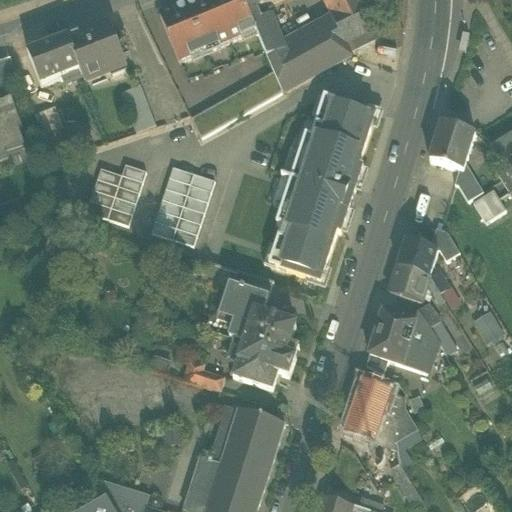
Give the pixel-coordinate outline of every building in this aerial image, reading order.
[(219,50),(231,45),(212,0),(204,0),(197,3),(196,0),(185,5),(204,50),(211,47),(219,50)] [(254,29),(253,26),(242,0),(212,0),(231,45),(244,40),(247,32),(254,29)] [(242,0),(253,26),(261,22),(257,11),(283,0),(242,0)] [(322,0),(329,15),(360,0),(322,0)] [(334,26),(345,48),(370,36),(377,33),(361,0),(360,0),(329,15),(330,17),(334,26)] [(196,53),(204,50),(185,5),(174,9),(175,12),(160,18),(180,66),(193,61),(196,53)] [(334,26),(330,17),(280,44),(284,53),(334,26)] [(350,59),(348,55),(345,48),(334,26),(284,53),(280,44),(270,19),(261,22),(253,26),(254,29),(257,35),(267,61),(274,76),(283,96),(350,59)] [(247,32),(244,40),(257,35),(254,29),(247,32)] [(79,37),(68,41),(81,73),(80,73),(85,84),(126,68),(112,31),(81,42),(79,37)] [(377,33),(370,36),(373,42),(373,44),(380,40),(377,33)] [(348,55),(373,42),(370,36),(345,48),(348,55)] [(41,89),(80,73),(81,73),(68,41),(68,40),(28,56),(41,89)] [(204,50),(206,55),(219,50),(211,47),(204,50)] [(206,55),(204,50),(196,53),(193,61),(206,55)] [(0,63),(0,91),(19,85),(11,61),(0,63)] [(192,122),(202,142),(283,96),(274,76),(192,122)] [(121,96),(137,137),(156,129),(141,89),(121,96)] [(312,139),(306,137),(292,182),(282,179),(273,207),(282,210),(277,227),(283,229),(276,249),(282,251),(275,271),(321,286),(338,235),(341,237),(364,168),(360,167),(376,117),(331,101),(324,121),(318,119),(312,139)] [(0,164),(8,162),(5,151),(23,145),(10,107),(0,110),(0,164)] [(35,120),(42,140),(63,133),(56,113),(35,120)] [(459,174),(463,176),(466,167),(475,137),(442,127),(430,165),(459,174)] [(511,137),(491,150),(505,172),(511,184),(511,137)] [(459,190),(468,206),(483,196),(466,167),(463,176),(459,174),(455,189),(459,190)] [(147,174),(126,168),(122,179),(143,185),(147,174)] [(194,177),(173,170),(170,181),(191,188),(194,177)] [(122,179),(101,172),(98,183),(119,189),(122,179)] [(510,198),(511,197),(511,184),(505,172),(497,177),(510,198)] [(215,184),(194,177),(191,188),(211,195),(215,184)] [(143,185),(122,179),(119,189),(139,196),(143,185)] [(191,188),(170,181),(166,192),(187,199),(191,188)] [(119,189),(98,183),(94,194),(115,200),(119,189)] [(211,195),(191,188),(187,199),(208,206),(211,195)] [(139,196),(119,189),(115,200),(136,207),(139,196)] [(187,199),(166,192),(163,203),(183,210),(187,199)] [(507,214),(494,193),(473,206),(486,227),(507,214)] [(115,200),(94,194),(91,204),(111,211),(115,200)] [(208,206),(187,199),(183,210),(204,217),(208,206)] [(136,207),(115,200),(111,211),(132,218),(136,207)] [(183,210),(163,203),(159,214),(180,221),(183,210)] [(111,211),(91,204),(87,215),(108,222),(111,211)] [(204,217),(183,210),(180,221),(201,228),(204,217)] [(132,218),(111,211),(108,222),(129,229),(132,218)] [(180,221),(159,214),(156,225),(176,232),(180,221)] [(201,228),(180,221),(176,232),(197,238),(201,228)] [(176,232),(156,225),(152,236),(173,243),(176,232)] [(197,238),(176,232),(173,243),(194,249),(197,238)] [(440,255),(447,266),(460,257),(448,237),(437,233),(431,252),(439,254),(440,255)] [(406,243),(398,269),(430,281),(438,294),(440,297),(450,291),(439,274),(433,272),(439,254),(431,252),(406,243)] [(428,288),(430,281),(398,269),(389,296),(421,307),(428,288)] [(245,294),(268,301),(272,287),(249,280),(245,294)] [(428,288),(434,298),(438,294),(430,281),(428,288)] [(231,341),(235,343),(286,359),(290,348),(296,329),(262,319),(268,301),(245,294),(234,290),(224,321),(230,323),(230,324),(236,326),(231,341)] [(450,291),(440,297),(450,314),(461,307),(451,291),(450,291)] [(419,315),(430,332),(437,328),(441,326),(429,308),(419,315)] [(389,365),(402,369),(416,325),(415,325),(383,314),(369,358),(370,358),(389,365)] [(505,337),(490,314),(473,325),(487,348),(505,337)] [(419,315),(415,325),(416,325),(402,369),(428,378),(439,348),(440,346),(430,332),(419,315)] [(459,354),(441,326),(437,328),(451,350),(444,355),(448,361),(459,354)] [(451,350),(437,328),(430,332),(440,346),(444,355),(451,350)] [(296,363),(286,359),(235,343),(229,363),(234,365),(230,377),(235,378),(234,382),(273,395),(278,378),(290,382),(296,363)] [(300,352),(290,348),(286,359),(296,363),(300,352)] [(366,369),(384,378),(389,365),(370,358),(366,369)] [(151,373),(166,377),(170,365),(155,360),(151,373)] [(184,383),(220,395),(224,382),(202,375),(204,368),(190,363),(184,383)] [(353,409),(382,418),(390,392),(361,383),(353,409)] [(392,393),(390,392),(382,418),(390,423),(396,447),(418,433),(405,413),(405,404),(390,398),(392,393)] [(420,400),(409,403),(414,418),(425,414),(420,400)] [(145,511),(258,511),(285,428),(226,409),(223,418),(226,419),(212,463),(209,462),(209,465),(201,462),(185,511),(150,511),(147,511),(146,511),(145,511)] [(397,454),(396,447),(390,423),(382,418),(353,409),(346,436),(375,444),(385,447),(397,454)] [(181,432),(163,432),(163,448),(181,447),(181,432)] [(422,442),(418,433),(396,447),(397,454),(398,456),(405,452),(422,442)] [(414,466),(405,452),(398,456),(400,467),(403,473),(414,466)] [(28,488),(14,462),(7,466),(21,492),(28,488)] [(403,473),(400,467),(390,473),(412,509),(422,503),(403,473)] [(102,493),(107,501),(113,511),(145,511),(146,511),(147,511),(151,500),(104,486),(102,493)] [(113,511),(107,501),(86,511),(113,511)] [(320,511),(353,511),(354,509),(324,501),(320,511)]
